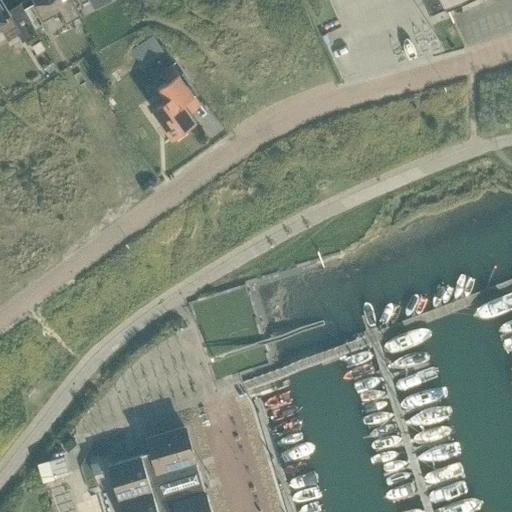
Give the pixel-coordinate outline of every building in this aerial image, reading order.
[(0,0),(0,25),(8,38),(19,32),(24,39),(37,32),(21,2),(8,10),(3,2),(1,3),(0,0)] [(37,0),(45,15),(60,7),(68,22),(81,15),(72,0),(37,0)] [(511,0),(427,0),(430,6),(428,7),(429,8),(444,1),(445,3),(446,3),(445,1),(446,0),(511,0)] [(164,51),(153,35),(131,50),(142,66),(164,51)] [(181,77),(173,65),(162,73),(168,82),(157,90),(165,102),(153,110),(172,138),(176,136),(179,139),(187,133),(185,129),(196,121),(190,113),(201,105),(188,86),(190,85),(183,75),(181,77)] [(150,454),(139,457),(108,466),(120,511),(208,511),(201,486),(195,464),(186,432),(147,443),(150,454)] [(63,445),(69,451),(77,443),(71,437),(63,445)] [(48,460),(53,479),(69,475),(64,456),(48,460)]
